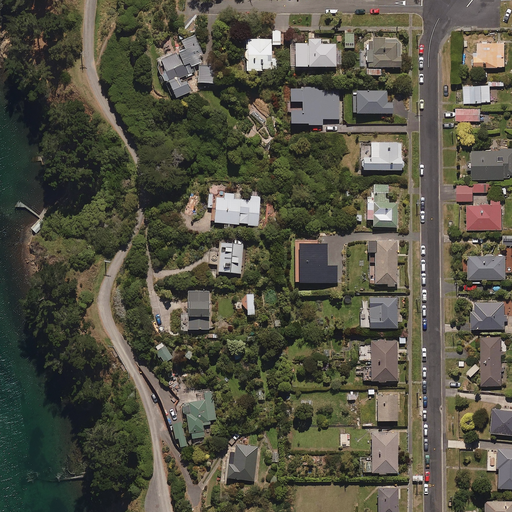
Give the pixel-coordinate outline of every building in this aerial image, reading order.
[(244,41),(246,72),(278,71),(278,59),(271,59),(271,46),(281,45),(280,31),(272,32),(273,40),(244,41)] [(353,34),(344,34),(345,48),(354,48),(353,34)] [(205,61),(194,36),(182,41),(185,49),(161,60),(166,72),(161,73),(165,83),(168,82),(175,99),(191,92),(184,76),(195,72),(193,67),(205,61)] [(384,39),(366,40),(368,76),(381,76),(381,68),(401,67),(400,41),(384,42),(384,39)] [(320,40),(308,40),(308,44),(290,44),(290,68),(335,68),(335,46),(320,46),(320,40)] [(505,43),(478,43),(479,54),(474,54),(474,68),(506,67),(505,43)] [(213,66),(198,66),(198,83),(213,83),(213,66)] [(491,102),(490,85),(464,86),(464,103),(491,102)] [(319,90),(319,88),(290,89),(291,103),(302,102),(302,112),(291,113),(291,125),(308,125),(308,126),(323,126),(322,120),(339,119),(338,90),(319,90)] [(387,104),(387,91),(354,92),(354,114),(392,114),(392,104),(387,104)] [(481,109),(457,109),(456,121),(480,121),(481,109)] [(371,160),(362,161),(363,172),(402,170),(400,142),(370,144),(371,160)] [(511,149),(473,151),(473,161),(467,161),(467,170),(473,170),(473,180),(511,178),(511,149)] [(489,192),(489,184),(457,186),(458,201),(474,201),(473,193),(489,192)] [(388,186),(374,186),(374,198),(367,199),(367,221),(373,221),(374,229),(397,228),(397,204),(390,204),(388,200),(388,186)] [(250,191),(250,200),(216,198),(214,223),(258,226),(260,191),(250,191)] [(503,229),(502,204),(467,205),(468,230),(503,229)] [(242,241),(219,241),(219,253),(210,253),(210,266),(219,266),(219,273),(242,274),(242,241)] [(376,285),(387,285),(387,288),(394,287),(394,285),(397,285),(397,242),(369,242),(369,263),(375,263),(376,285)] [(327,267),(327,245),(298,246),(299,284),(337,283),(337,267),(327,267)] [(506,256),(469,257),(469,280),(506,279),(506,256)] [(209,292),(189,292),(189,330),(209,330),(209,292)] [(244,305),(247,305),(248,316),(254,315),(253,295),(247,295),(247,301),(244,301),(244,305)] [(397,298),(369,299),(369,308),(360,308),(361,330),(397,329),(397,298)] [(506,328),(505,302),(475,303),(475,311),(472,311),(472,330),(506,328)] [(502,337),(482,337),(482,386),(502,386),(502,337)] [(364,381),(372,381),(372,382),(397,382),(397,341),(358,342),(358,346),(356,346),(356,351),(358,351),(359,368),(356,368),(356,375),(364,375),(364,381)] [(173,359),(167,349),(158,355),(164,364),(173,359)] [(215,419),(212,391),(203,393),(204,401),(186,404),(191,439),(204,437),(202,425),(210,424),(209,420),(215,419)] [(355,395),(347,395),(348,408),(356,407),(355,395)] [(397,397),(378,397),(379,422),(398,422),(397,397)] [(511,410),(494,410),(492,434),(511,435),(511,410)] [(187,446),(181,423),(171,426),(177,449),(187,446)] [(398,435),(372,435),(373,461),(364,461),(364,474),(398,474),(398,435)] [(257,447),(236,445),(235,456),(229,455),(228,480),(255,481),(257,447)] [(511,450),(497,450),(496,470),(498,470),(498,490),(511,490),(511,450)] [(398,511),(398,490),(378,490),(378,511),(398,511)] [(511,511),(511,502),(485,502),(484,511),(511,511)]
